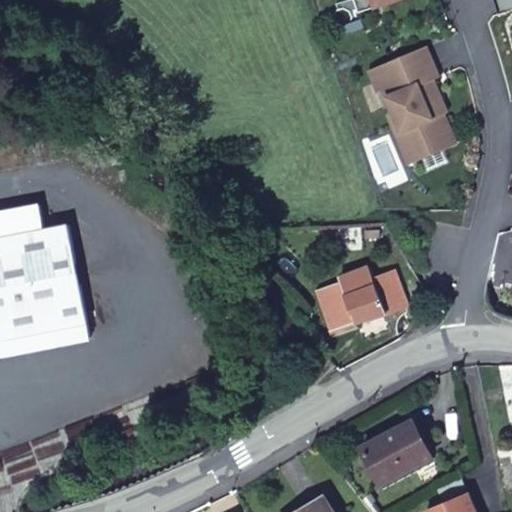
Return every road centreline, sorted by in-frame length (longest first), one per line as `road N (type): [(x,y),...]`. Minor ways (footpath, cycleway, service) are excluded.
road 1 (residential): [(132,511),(230,468),(421,355),(472,342)]
road 2 (residential): [(470,0),(502,87),(472,342)]
